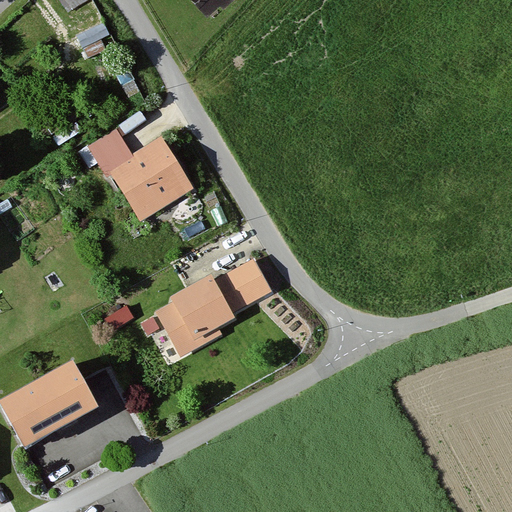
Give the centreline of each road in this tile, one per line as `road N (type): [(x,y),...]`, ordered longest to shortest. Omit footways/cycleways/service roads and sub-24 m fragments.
road 1 (residential): [(57,511),(345,347),(122,0)]
road 2 (track): [(345,347),(511,291)]
